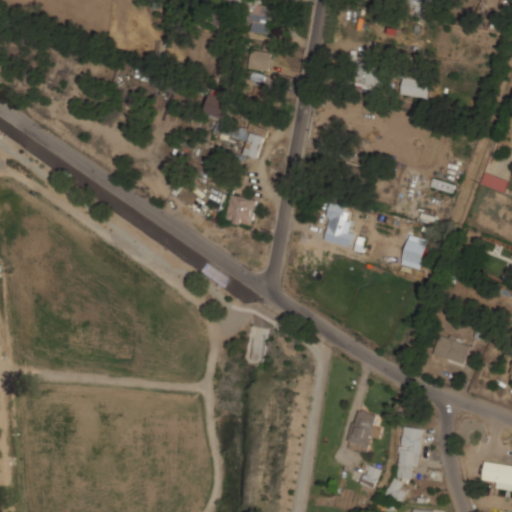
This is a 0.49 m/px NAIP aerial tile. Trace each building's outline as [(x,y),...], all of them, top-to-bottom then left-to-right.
[(436,0),(413,0),(413,13),(436,13),(436,0)] [(270,33),(271,5),(252,4),(251,32),(270,33)] [(248,67),(269,71),(274,44),(253,40),(248,67)] [(391,87),(391,63),(353,63),(353,87),(391,87)] [(431,95),(432,77),(404,76),(403,94),(431,95)] [(235,95),(214,89),(207,114),(218,117),(213,136),(239,143),(240,140),(248,142),(245,154),(259,158),(267,128),(250,123),(249,129),(227,123),(235,95)] [(510,178),(486,171),(482,183),(506,191),(510,178)] [(453,192),(456,184),(434,176),(431,185),(453,192)] [(252,226),(258,200),(232,193),(226,219),(252,226)] [(345,231),(352,205),(332,200),(327,216),(337,218),(334,228),(345,231)] [(434,352),(465,363),(472,343),(441,332),(434,352)] [(379,414),(359,408),(348,445),(369,452),(377,426),(376,426),(379,414)] [(425,427),(402,424),(394,498),(406,499),(408,477),(419,478),(425,427)] [(511,463),(486,460),(483,479),(511,482),(511,463)] [(383,468),(369,463),(361,482),(375,487),(383,468)]
